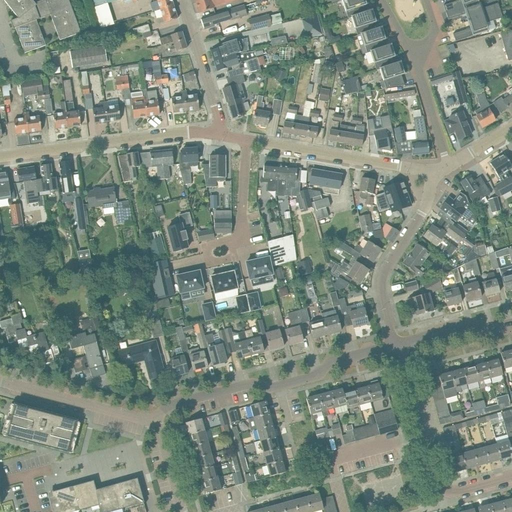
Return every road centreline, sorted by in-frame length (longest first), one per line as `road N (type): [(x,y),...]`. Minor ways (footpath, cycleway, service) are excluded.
road 1 (residential): [(0,156),(186,131),(224,135)]
road 2 (residential): [(511,476),(453,491),(432,482),(395,344)]
road 3 (residential): [(246,139),(432,172)]
road 4 (residential): [(395,344),(381,280),(423,209),(432,172)]
road 5 (residential): [(154,422),(0,381)]
road 6 (residential): [(182,0),(224,135)]
road 7 (residential): [(154,422),(170,404),(251,383),(276,386)]
road 8 (residential): [(276,386),(317,375),(327,361),(395,344)]
road 9 (residential): [(395,344),(473,323),(486,329),(511,322)]
